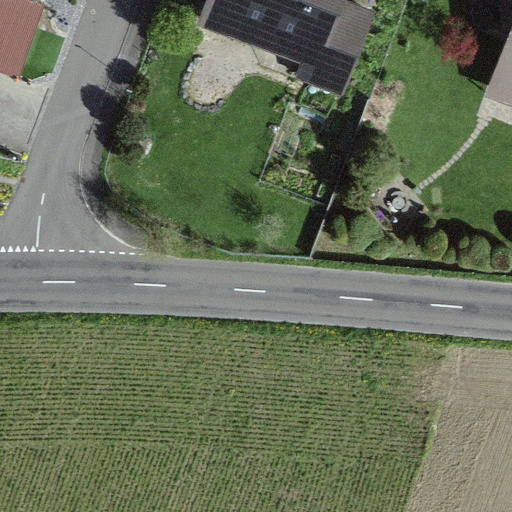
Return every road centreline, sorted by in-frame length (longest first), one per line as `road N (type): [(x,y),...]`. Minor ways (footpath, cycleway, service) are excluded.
road 1 (tertiary): [(36,281),(511,313)]
road 2 (residential): [(111,0),(48,178),(36,281)]
